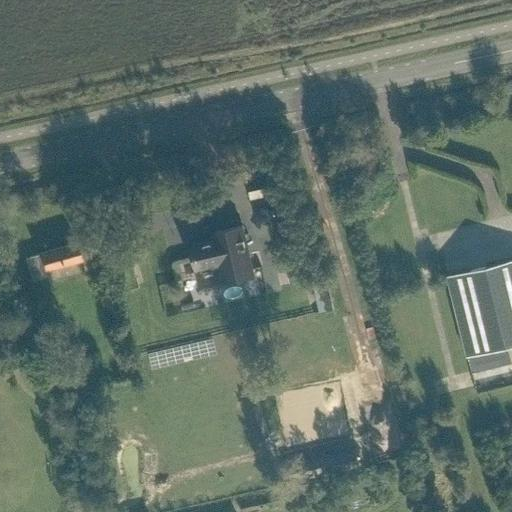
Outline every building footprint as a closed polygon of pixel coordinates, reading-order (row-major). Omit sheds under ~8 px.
[(253,269),(243,225),(211,233),(213,240),(190,245),(196,270),(219,265),(222,277),(253,269)] [(93,246),(78,250),(75,243),(24,259),(31,281),(48,276),(47,272),(81,261),(85,278),(103,273),(100,260),(97,261),(93,246)] [(138,286),(130,258),(118,261),(126,290),(138,286)] [(511,259),(447,276),(467,355),(511,343),(511,259)] [(297,268),(287,271),(290,282),(300,279),(297,268)] [(326,280),(313,283),(319,312),(333,309),(326,280)] [(50,401),(39,414),(48,422),(59,408),(50,401)] [(324,456),(288,464),(292,481),(328,473),(324,456)]
